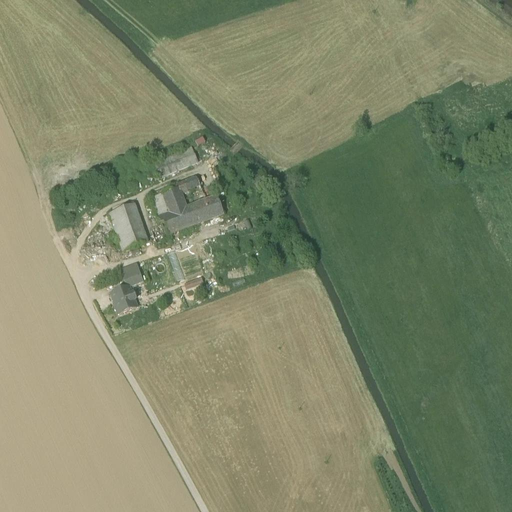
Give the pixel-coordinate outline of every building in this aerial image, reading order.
[(235,147),(213,163),(216,167),(238,151),(235,147)] [(154,165),(160,180),(198,165),(191,150),(154,165)] [(178,190),(151,199),(161,226),(149,231),(153,242),(223,216),(216,197),(201,203),(187,209),(182,196),(190,193),(189,192),(199,188),(195,179),(177,186),(178,190)] [(122,253),(146,244),(133,207),(108,216),(122,253)] [(126,290),(128,289),(143,284),(138,269),(121,276),(126,290)] [(126,290),(111,295),(119,316),(136,310),(133,303),(135,302),(133,295),(131,296),(128,289),(126,290)]
